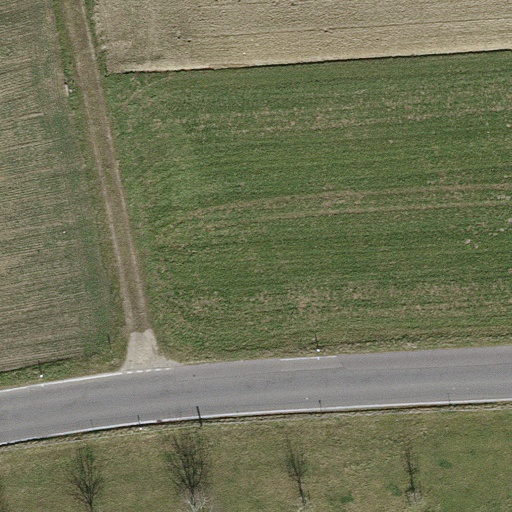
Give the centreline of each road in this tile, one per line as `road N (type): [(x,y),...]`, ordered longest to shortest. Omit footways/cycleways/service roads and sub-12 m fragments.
road 1 (tertiary): [(0,422),(155,397),(511,378)]
road 2 (track): [(155,397),(70,0)]
